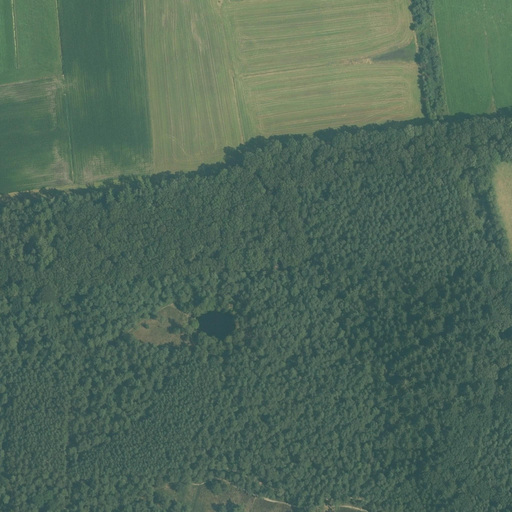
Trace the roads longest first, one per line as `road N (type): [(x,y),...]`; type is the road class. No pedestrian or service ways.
road 1 (track): [(62,511),(74,388),(88,352),(168,302),(302,259),(358,219),(466,221)]
road 2 (unknown): [(36,501),(92,476),(154,476),(208,456),(264,481),(327,484),(413,511)]
road 3 (track): [(14,504),(224,479),(305,508),(367,511)]
road 4 (track): [(429,292),(439,317),(511,404)]
